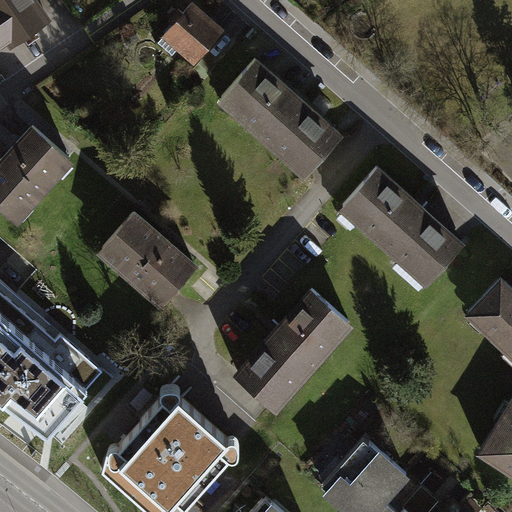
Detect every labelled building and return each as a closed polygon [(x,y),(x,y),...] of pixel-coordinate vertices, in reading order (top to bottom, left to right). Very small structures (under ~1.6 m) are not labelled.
[(53,19),(39,0),(0,0),(0,43),(3,47),(8,44),(11,48),(53,19)] [(227,32),(191,0),(158,37),(170,47),(174,43),(198,64),(227,32)] [(63,25),(6,59),(13,71),(70,36),(63,25)] [(344,132),(257,56),(218,100),(305,176),(344,132)] [(72,154),(30,117),(0,150),(0,205),(15,219),(72,154)] [(467,241),(380,163),(341,207),(427,285),(467,241)] [(132,204),(96,246),(161,302),(197,260),(132,204)] [(511,287),(490,267),(457,304),(511,353),(511,287)] [(361,323),(317,283),(239,370),(283,409),(361,323)] [(57,337),(0,286),(0,397),(50,435),(106,369),(62,332),(57,337)] [(228,437),(180,394),(181,390),(179,386),(175,384),(168,383),(164,386),(162,390),(163,394),(120,442),(115,441),(109,444),(103,463),(158,511),(170,511),(171,511),(185,511),(189,508),(187,502),(230,453),(237,454),(239,449),(240,442),(237,436),(233,435),(228,437)] [(511,404),(486,446),(511,462),(511,404)] [(400,511),(382,495),(406,468),(372,438),(333,483),(366,511),(400,511)]
